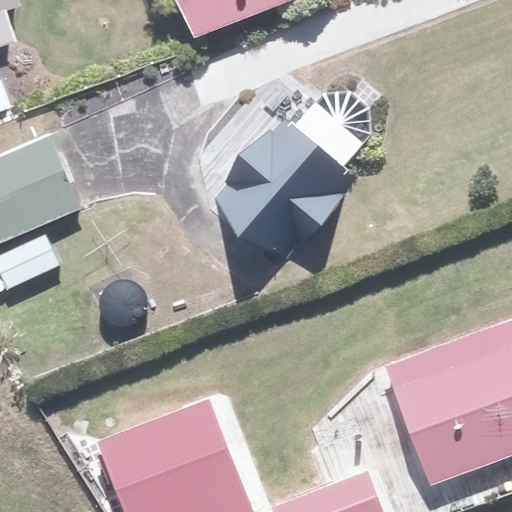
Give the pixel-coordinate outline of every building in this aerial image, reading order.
[(17,0),(0,0),(0,48),(12,45),(0,11),(0,10),(19,4),(17,0)] [(194,0),(206,29),(279,0),(194,0)] [(294,103),(212,199),(280,255),(361,159),(294,103)] [(47,133),(0,152),(0,245),(80,212),(47,133)] [(511,318),(384,363),(426,485),(511,454),(511,318)] [(249,511),(211,400),(105,437),(131,511),(249,511)] [(382,511),(368,472),(274,504),(276,511),(382,511)]
